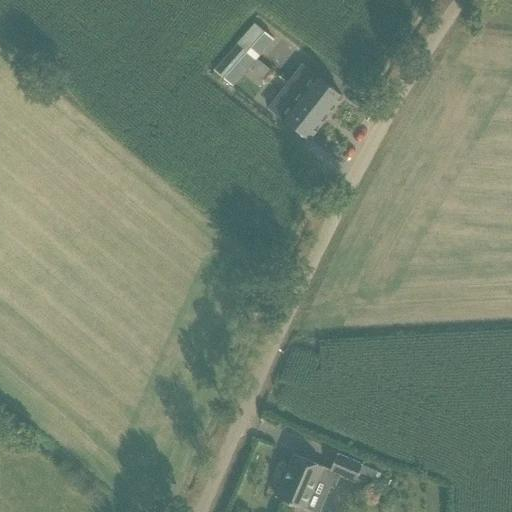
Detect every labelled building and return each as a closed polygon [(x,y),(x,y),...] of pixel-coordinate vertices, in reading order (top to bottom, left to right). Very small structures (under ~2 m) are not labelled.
[(238,42),(257,57),(273,39),(254,24),(238,42)] [(257,57),(238,42),(213,71),(232,86),(257,57)] [(314,109),(325,117),(341,96),(302,65),(289,82),(318,105),(314,109)] [(318,105),(289,82),(269,108),(308,139),(325,117),(314,109),(318,105)] [(294,454),(275,497),(304,509),(323,466),(294,454)] [(354,482),(362,464),(337,454),(329,471),(354,482)]
